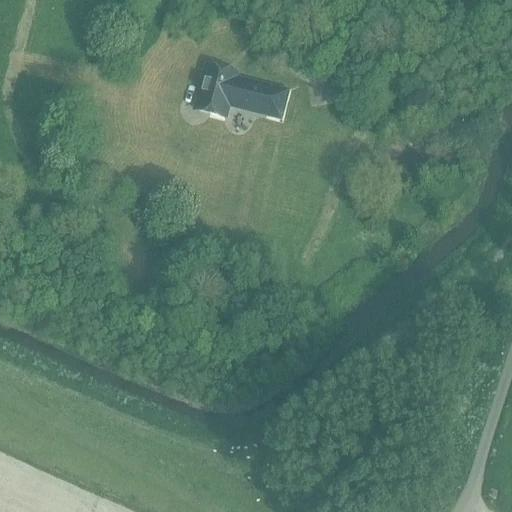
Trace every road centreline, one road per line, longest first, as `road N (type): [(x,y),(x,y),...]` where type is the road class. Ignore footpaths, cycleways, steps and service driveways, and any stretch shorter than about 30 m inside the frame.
road 1 (track): [(206,511),(0,408)]
road 2 (unclassified): [(461,511),(511,358)]
